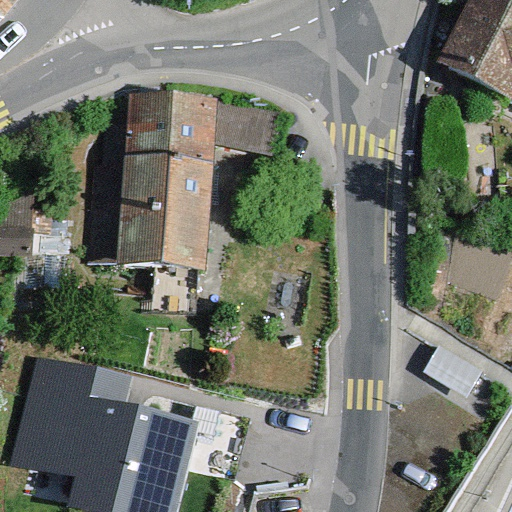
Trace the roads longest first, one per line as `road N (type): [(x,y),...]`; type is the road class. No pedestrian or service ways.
road 1 (unclassified): [(355,0),(374,296),(353,511)]
road 2 (residential): [(115,49),(276,34),(355,0)]
road 3 (residential): [(0,104),(115,49)]
